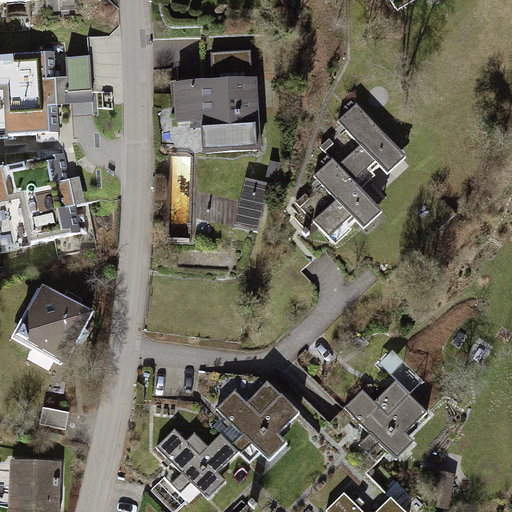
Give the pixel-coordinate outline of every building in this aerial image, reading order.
[(213,84),(178,86),(180,121),(205,120),(207,153),(257,150),(254,98),(255,97),(254,81),(253,81),(251,52),(211,54),(213,84)] [(0,139),(59,135),(54,55),(0,58),(0,139)] [(92,96),(90,61),(66,62),(68,97),(92,96)] [(360,146),(339,166),(358,187),(398,150),(356,105),(338,122),(360,146)] [(334,144),(330,139),(321,147),(325,152),(334,144)] [(80,235),(64,157),(0,170),(0,238),(3,252),(80,235)] [(336,201),(314,222),(333,243),(374,205),(358,187),(339,166),(333,160),(314,177),(336,201)] [(279,163),(269,161),(265,177),(276,180),(279,163)] [(268,184),(252,180),(249,192),(243,191),(234,227),(256,232),(268,184)] [(310,198),(305,194),(296,203),(300,207),(310,198)] [(44,290),(18,337),(64,362),(90,316),(44,290)] [(363,391),(345,409),(370,435),(359,445),(377,463),(388,453),(396,461),(415,443),(406,434),(427,414),(396,382),(375,403),(363,391)] [(235,391),(217,409),(242,435),(231,445),(239,453),(250,464),(260,453),(269,462),(287,444),(278,435),(300,414),(281,396),(267,383),(247,403),(235,391)] [(68,412),(42,408),(39,425),(65,429),(68,412)] [(175,430),(156,448),(182,474),(171,484),(189,502),(200,492),(208,500),(226,482),(218,474),(239,453),(231,445),(221,435),(208,448),(194,434),(186,442),(175,430)] [(57,511),(60,463),(13,462),(11,509),(10,511),(57,511)] [(452,478),(436,475),(430,505),(447,508),(452,478)] [(362,511),(345,493),(326,511),(404,511),(391,498),(377,511),(362,511)]
